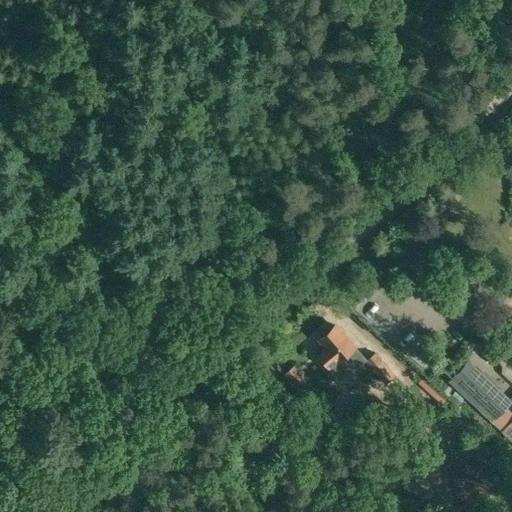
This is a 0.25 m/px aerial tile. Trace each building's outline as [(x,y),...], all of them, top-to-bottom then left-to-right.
[(325,347),(318,353),(329,366),(336,375),(360,355),(361,354),(358,351),(354,346),(336,324),(318,338),(325,347)] [(375,352),(365,361),(385,384),(395,375),(375,352)] [(499,410),(510,398),(468,359),(451,378),(493,417),(499,410)] [(307,378),(294,364),(282,375),(295,389),(307,378)] [(411,488),(421,502),(434,493),(424,479),(411,488)]
